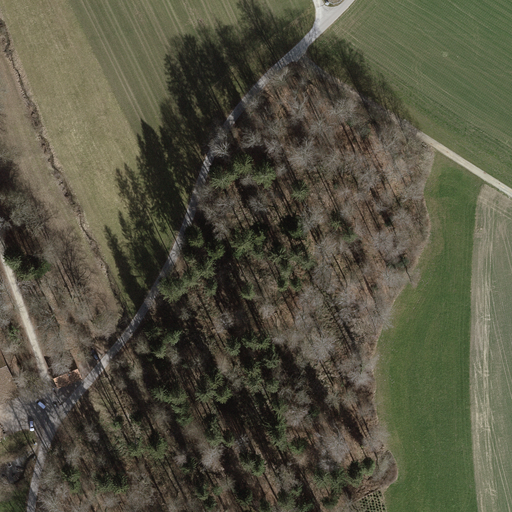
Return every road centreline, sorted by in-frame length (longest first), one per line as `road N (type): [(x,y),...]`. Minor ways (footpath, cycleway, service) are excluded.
road 1 (track): [(47,416),(75,398),(157,289),(222,132),(296,62)]
road 2 (track): [(511,194),(296,62)]
road 3 (track): [(0,244),(43,373),(47,416)]
